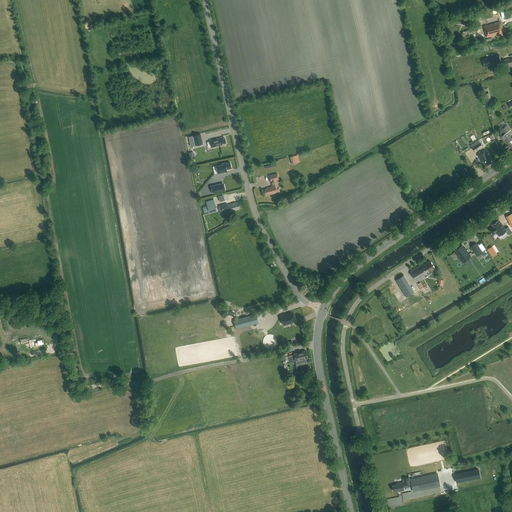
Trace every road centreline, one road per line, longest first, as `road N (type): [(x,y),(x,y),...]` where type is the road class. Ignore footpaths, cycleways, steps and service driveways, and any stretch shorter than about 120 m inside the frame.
road 1 (unclassified): [(375,511),(345,365),(346,321),(373,286),(511,191)]
road 2 (tertiary): [(321,310),(299,296),(254,211),(204,0)]
road 3 (secondary): [(321,310),(349,271),(511,159)]
road 4 (secondary): [(350,511),(318,361),(321,310)]
